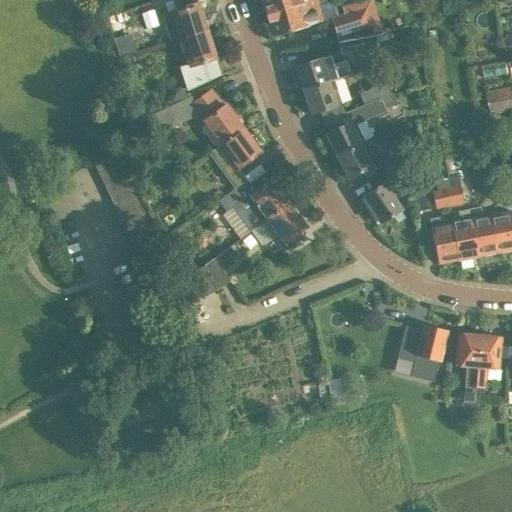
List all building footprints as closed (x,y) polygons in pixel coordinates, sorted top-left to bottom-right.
[(180,39),(180,40),(207,31),(198,3),(197,3),(196,0),(172,0),(176,10),(162,14),(170,42),(180,39)] [(261,0),(264,8),(262,8),(265,16),(313,0),(261,0)] [(313,0),(265,16),(267,23),(269,22),(273,36),(306,26),(305,25),(321,20),(321,23),(332,20),(331,18),(337,16),(332,0),(313,0)] [(337,16),(331,18),(332,20),(336,36),(374,25),(368,7),(343,15),(337,16)] [(207,31),(180,40),(188,66),(180,68),(187,89),(219,75),(214,59),(215,58),(207,31)] [(378,35),(339,41),(341,54),(380,49),(378,35)] [(331,55),(295,66),(303,90),(333,80),(351,75),(348,65),(335,69),(331,55)] [(333,80),(303,90),(310,113),(336,104),(332,91),(336,89),(333,80)] [(363,105),(390,93),(387,82),(358,94),(363,105)] [(172,89),(169,95),(171,102),(187,97),(183,85),(172,89)] [(484,92),(489,116),(511,111),(511,95),(510,86),(484,92)] [(203,122),(220,145),(242,128),(225,105),(222,108),(210,91),(190,105),(186,99),(147,117),(153,125),(176,125),(194,117),(200,125),(203,122)] [(324,134),(335,155),(364,141),(355,124),(385,111),(384,109),(392,105),(390,93),(363,105),(344,113),(348,122),(324,134)] [(220,145),(207,154),(233,189),(248,178),(246,175),(260,164),(254,156),(259,152),(242,128),(220,145)] [(364,141),(335,155),(346,177),(371,165),(364,152),(368,150),(364,141)] [(401,148),(376,162),(381,171),(404,160),(401,148)] [(93,163),(98,174),(120,163),(115,152),(93,163)] [(404,160),(381,171),(388,183),(409,182),(404,160)] [(98,174),(103,185),(125,174),(120,163),(98,174)] [(233,189),(217,200),(225,212),(232,207),(251,232),(290,204),(266,171),(251,182),(248,178),(233,189)] [(103,185),(108,196),(130,185),(125,174),(103,185)] [(447,177),(447,178),(449,188),(447,188),(449,199),(446,200),(447,206),(463,203),(458,175),(447,177)] [(431,191),(435,208),(447,206),(446,200),(449,199),(447,188),(449,188),(447,178),(434,180),(436,190),(431,191)] [(511,178),(502,181),(505,196),(506,200),(511,199),(511,178)] [(415,195),(418,211),(431,209),(426,181),(408,185),(410,196),(415,195)] [(502,181),(494,182),(497,197),(505,196),(502,181)] [(362,196),(380,223),(400,209),(383,183),(362,196)] [(108,196),(113,207),(136,196),(130,185),(108,196)] [(113,207),(118,218),(141,207),(136,196),(113,207)] [(290,204),(251,232),(260,246),(277,234),(289,252),(307,239),(300,230),(306,226),(290,204)] [(118,218),(124,229),(146,218),(141,207),(118,218)] [(480,207),(469,209),(477,256),(497,252),(490,216),(482,217),(480,207)] [(459,222),(451,223),(457,259),(477,256),(469,209),(457,211),(459,222)] [(511,226),(510,212),(490,216),(497,252),(511,249),(511,226)] [(442,217),(430,219),(438,263),(457,259),(451,223),(444,224),(442,217)] [(124,229),(129,240),(151,229),(146,218),(124,229)] [(151,229),(129,240),(134,251),(156,240),(151,229)] [(171,236),(146,252),(153,262),(177,246),(171,236)] [(225,250),(204,264),(204,266),(216,291),(229,281),(223,271),(234,263),(225,250)] [(204,266),(189,273),(200,297),(216,291),(204,266)] [(405,327),(398,357),(415,361),(411,375),(432,380),(431,381),(433,382),(433,380),(445,330),(424,325),(422,331),(419,330),(419,329),(404,325),(404,327),(405,327)] [(459,333),(456,365),(465,366),(463,402),(461,423),(473,422),(475,422),(475,405),(473,405),(473,402),(473,400),(474,386),(479,335),(459,333)] [(479,335),(474,386),(482,387),(484,367),(496,368),(499,336),(479,335)]
